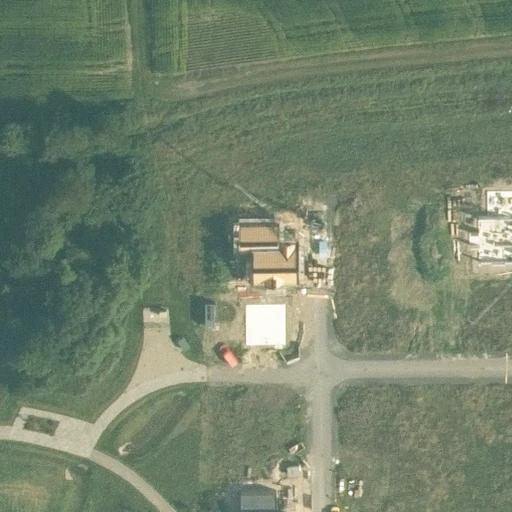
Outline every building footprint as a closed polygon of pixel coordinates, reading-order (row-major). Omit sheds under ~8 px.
[(511,190),(487,191),(487,215),(511,214),(511,190)] [(511,260),(511,214),(487,215),(478,215),(478,231),(469,231),(469,245),(478,245),(478,261),(511,260)] [(254,240),(276,239),(276,221),(241,221),(241,247),(255,247),(254,240)] [(255,247),(255,275),(295,274),(294,239),(276,239),(254,240),(255,247)] [(483,294),(501,294),(501,275),(466,275),(466,295),(483,294)] [(511,334),(511,294),(501,294),(483,294),(483,335),(511,334)] [(246,304),(246,343),(284,343),(284,303),(246,304)] [(461,511),(511,511),(511,508),(509,509),(508,485),(461,486),(461,511)] [(275,511),(276,490),(240,490),(240,511),(275,511)]
